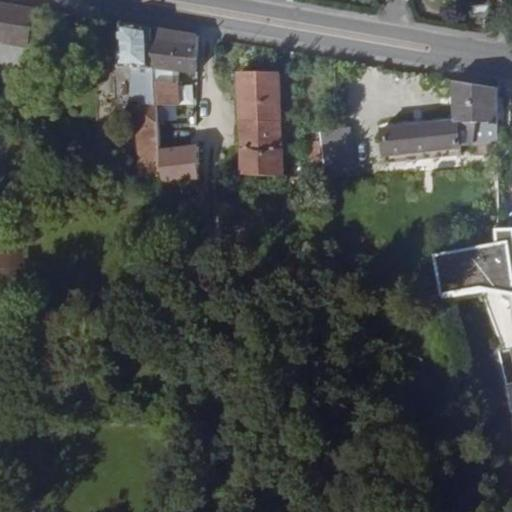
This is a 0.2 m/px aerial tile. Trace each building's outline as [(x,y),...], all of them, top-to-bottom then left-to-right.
[(37,9),(0,1),(0,43),(28,48),(37,9)] [(153,28),(122,23),(120,67),(139,68),(138,76),(154,78),(154,68),(153,28)] [(199,36),(153,28),(154,68),(197,73),(199,36)] [(282,73),(239,73),(243,175),(286,176),(282,73)] [(179,81),(155,81),(155,85),(157,105),(181,104),(179,81)] [(498,88),(453,81),(455,121),(384,128),(386,162),(433,157),(462,154),(459,122),(499,124),(498,88)] [(146,106),(135,107),(140,180),(164,178),(163,165),(157,105),(155,85),(145,86),(146,106)] [(341,129),(320,133),(326,174),(355,171),(350,128),(341,129)] [(189,162),(163,165),(164,178),(164,184),(201,179),(199,161),(199,143),(189,142),(189,162)] [(462,154),(433,157),(435,171),(463,168),(462,154)] [(323,155),(311,156),(313,174),(293,177),(297,216),(329,213),(323,155)] [(511,270),(507,241),(432,254),(439,299),(482,296),(503,347),(497,351),(507,385),(511,384),(511,270)] [(186,425),(169,425),(172,453),(189,451),(186,425)]
